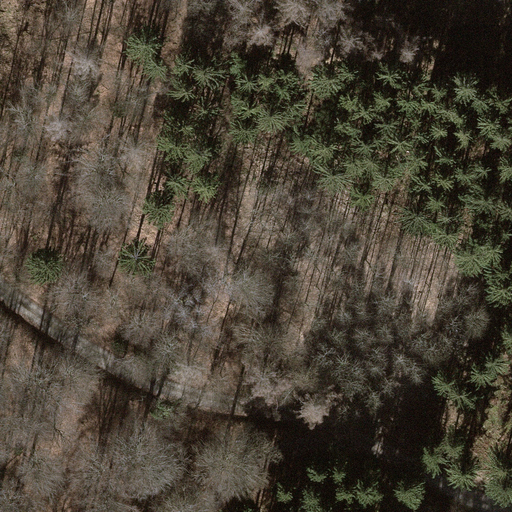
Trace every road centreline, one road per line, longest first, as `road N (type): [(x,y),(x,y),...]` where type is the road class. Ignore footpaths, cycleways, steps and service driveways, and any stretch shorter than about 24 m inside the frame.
road 1 (track): [(210,0),(221,176),(240,252),(336,407),(339,432),(286,447),(241,475),(208,511)]
road 2 (track): [(511,505),(476,503),(409,458),(294,411),(177,391),(0,286)]
